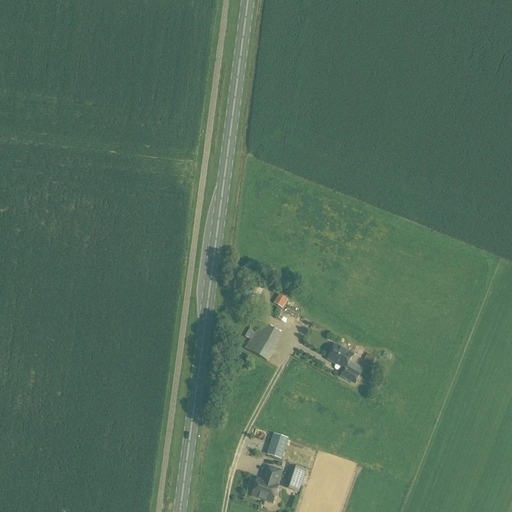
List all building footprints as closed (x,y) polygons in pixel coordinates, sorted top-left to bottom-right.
[(279,295),(274,304),(283,309),(288,300),(279,295)] [(268,362),(283,335),(261,323),(246,350),(268,362)] [(355,384),(360,375),(363,370),(350,362),(354,355),(336,346),(328,360),(345,369),(341,376),(355,384)] [(372,366),(376,358),(368,354),(364,361),(372,366)] [(274,435),(267,456),(282,461),(289,439),(274,435)] [(277,486),(282,472),(269,467),(265,479),(266,479),(265,482),(258,480),(253,497),(273,504),(279,486),(277,486)] [(300,487),(305,471),(293,467),(288,483),(300,487)]
